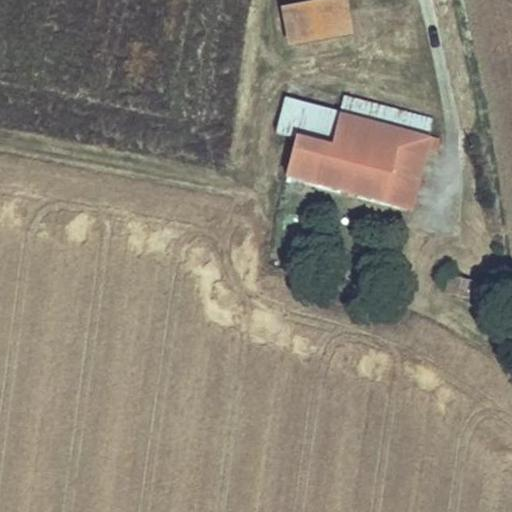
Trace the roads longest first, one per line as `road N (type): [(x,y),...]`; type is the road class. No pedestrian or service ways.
road 1 (track): [(439,55),(301,80),(272,95),(247,159),(215,181),(0,141)]
road 2 (track): [(426,0),(456,127)]
